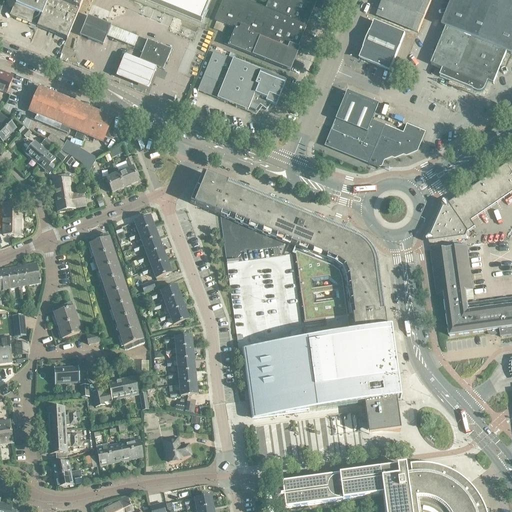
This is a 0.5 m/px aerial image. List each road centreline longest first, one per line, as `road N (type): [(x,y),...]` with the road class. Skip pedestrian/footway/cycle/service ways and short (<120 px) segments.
road 1 (residential): [(232,476),(211,324),(161,193)]
road 2 (secondary): [(388,236),(412,361),(511,489)]
road 3 (secondary): [(511,458),(430,366),(406,232)]
road 4 (residential): [(46,498),(232,476)]
road 5 (residential): [(161,193),(46,240)]
road 6 (secondary): [(511,123),(405,186)]
